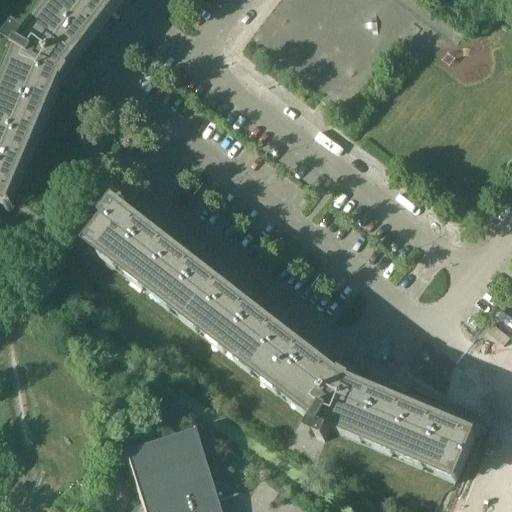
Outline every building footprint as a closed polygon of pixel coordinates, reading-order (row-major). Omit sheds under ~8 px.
[(83,80),(71,71),(126,0),(57,0),(22,45),(20,44),(17,52),(18,52),(0,95),(0,204),(10,209),(64,82),(79,89),(83,80)] [(18,49),(25,31),(15,27),(8,45),(18,49)] [(92,247),(89,250),(306,418),(313,424),(312,426),(320,431),(317,440),(325,443),(330,432),(456,485),(458,481),(475,439),(475,438),(477,435),(473,433),(351,382),(361,369),(345,360),(339,375),(123,207),(102,233),(92,247)] [(218,511),(216,504),(237,497),(236,496),(233,497),(232,494),(231,492),(229,489),(227,487),(224,486),(222,485),(219,484),(216,484),(213,484),(210,485),(194,435),(125,457),(141,507),(138,508),(135,510),(132,511),(218,511)] [(511,511),(511,475),(495,468),(489,484),(490,484),(477,511),(511,511)]
